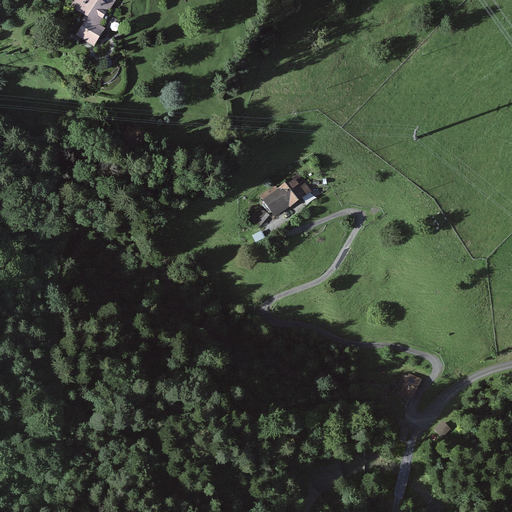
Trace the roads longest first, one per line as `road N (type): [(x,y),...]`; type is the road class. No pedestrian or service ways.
road 1 (track): [(419,425),(413,401),(434,375),(428,356),(349,344),(269,320),(264,310),(329,272),(359,223),(359,213),(349,210),(280,232),(281,218),(310,196)]
road 2 (track): [(511,364),(478,374),(419,425),(396,511)]
